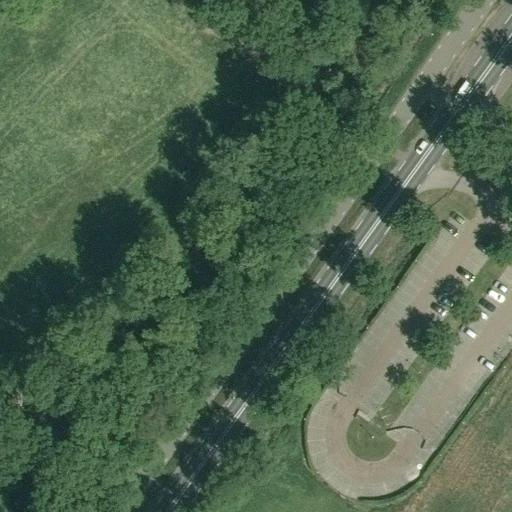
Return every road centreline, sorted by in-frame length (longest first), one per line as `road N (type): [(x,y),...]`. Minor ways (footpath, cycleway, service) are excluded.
road 1 (unclassified): [(118,511),(487,0)]
road 2 (primary): [(166,511),(511,37)]
